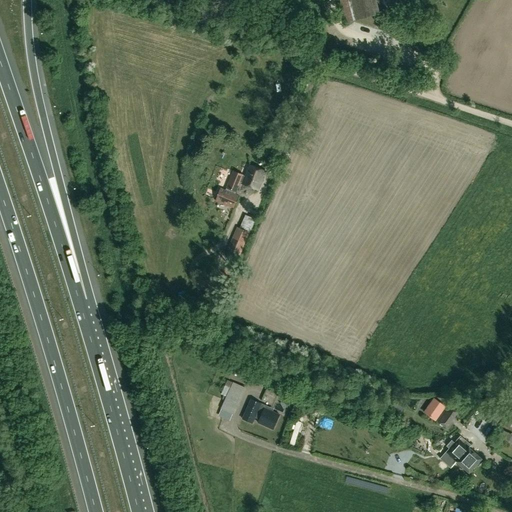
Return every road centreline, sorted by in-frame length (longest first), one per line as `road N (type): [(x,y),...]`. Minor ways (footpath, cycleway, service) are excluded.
road 1 (motorway): [(0,189),(95,511)]
road 2 (motorway): [(79,300),(36,88),(27,0)]
road 3 (motorway): [(79,300),(0,68)]
road 4 (unclassified): [(511,123),(294,56)]
road 5 (motorway): [(138,511),(79,300)]
